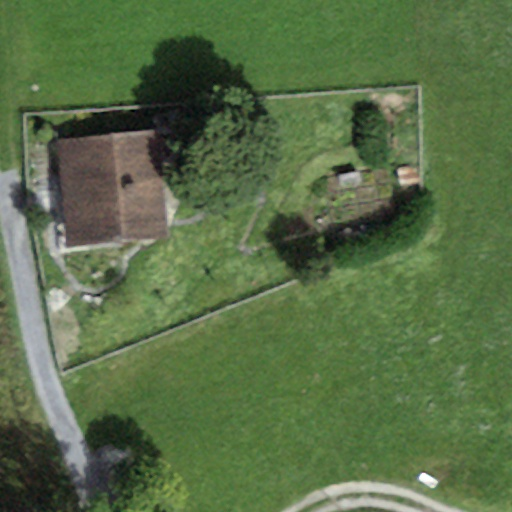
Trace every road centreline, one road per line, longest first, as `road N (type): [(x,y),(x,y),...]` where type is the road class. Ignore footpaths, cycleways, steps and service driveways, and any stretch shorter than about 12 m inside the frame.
road 1 (track): [(96,511),(4,158)]
road 2 (track): [(429,511),(352,494),(302,511)]
